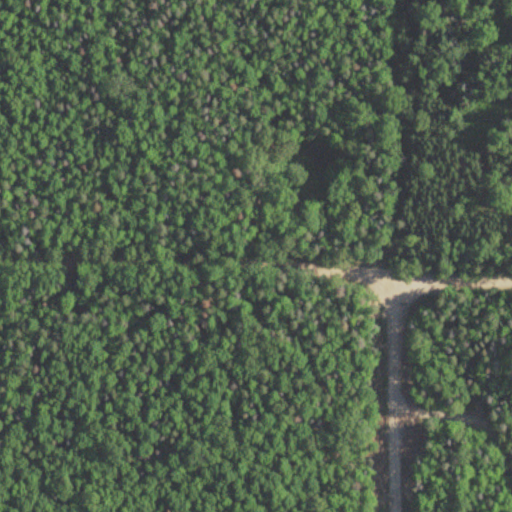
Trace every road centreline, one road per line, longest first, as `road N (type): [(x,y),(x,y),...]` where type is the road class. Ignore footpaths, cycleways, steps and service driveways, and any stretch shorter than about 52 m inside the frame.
road 1 (residential): [(391,279),(324,269),(0,259)]
road 2 (residential): [(398,511),(391,279)]
road 3 (residential): [(511,279),(391,279)]
